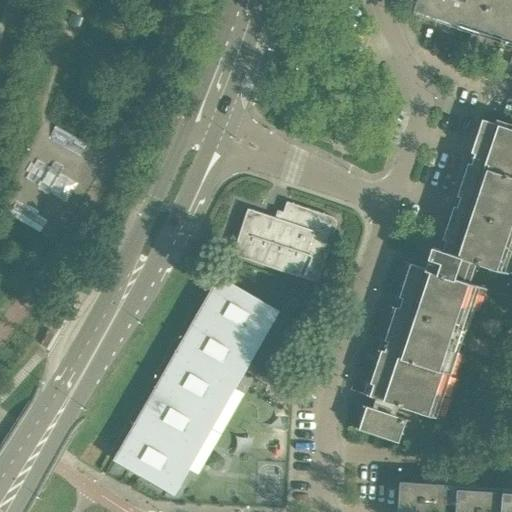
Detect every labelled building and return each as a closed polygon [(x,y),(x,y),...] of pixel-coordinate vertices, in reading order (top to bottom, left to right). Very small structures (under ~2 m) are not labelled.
[(511,0),(418,0),(414,14),(415,14),(419,2),(429,6),(426,14),(436,17),(435,21),(472,33),(466,50),(481,55),(488,35),(511,42),(511,56),(509,65),(511,65),(511,0)] [(393,319),(385,340),(382,339),(375,360),(378,361),(371,384),(367,383),(364,394),(437,416),(480,286),(470,283),(471,280),(477,263),(505,273),(511,250),(511,128),(483,119),(440,249),(434,247),(427,266),(426,268),(408,262),(404,273),(407,274),(400,296),(397,295),(395,300),(389,317),(393,319)] [(233,255),(317,283),(336,226),(337,224),(336,223),(336,221),(335,220),(334,218),(333,217),(332,216),(287,202),(281,219),(248,208),(233,255)] [(117,458),(129,465),(147,475),(172,489),(184,468),(188,470),(235,387),(232,385),(240,371),(238,370),(243,373),(254,353),(270,326),(267,324),(274,311),(219,279),(217,278),(217,279),(212,288),(175,353),(133,427),(120,449),(118,452),(115,457),(116,458),(117,458)] [(511,296),(510,296),(480,286),(437,416),(455,424),(464,428),(491,415),(511,353),(511,296)] [(286,309),(292,313),(298,311),(301,305),(300,299),(294,296),(288,297),(285,303),(286,309)] [(407,419),(377,409),(367,406),(360,429),(399,442),(407,419)] [(445,511),(448,484),(400,481),(398,511),(445,511)] [(511,511),(511,495),(458,492),(456,511),(511,511)]
